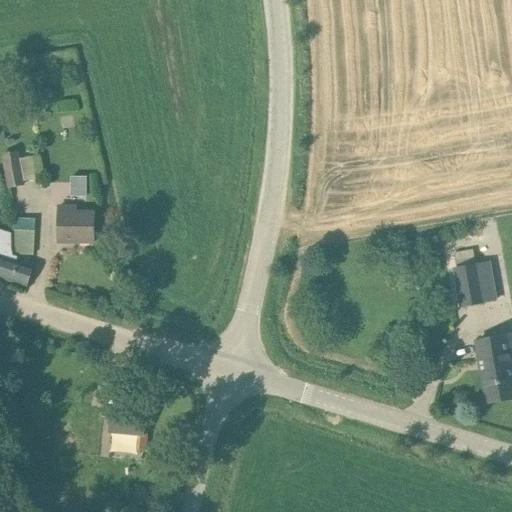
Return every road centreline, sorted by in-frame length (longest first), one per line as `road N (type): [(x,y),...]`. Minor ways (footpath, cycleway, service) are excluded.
road 1 (tertiary): [(238,369),(282,119),(277,0)]
road 2 (tertiary): [(511,455),(238,369)]
road 3 (tertiary): [(0,290),(238,369)]
road 4 (unclassified): [(198,511),(238,369)]
